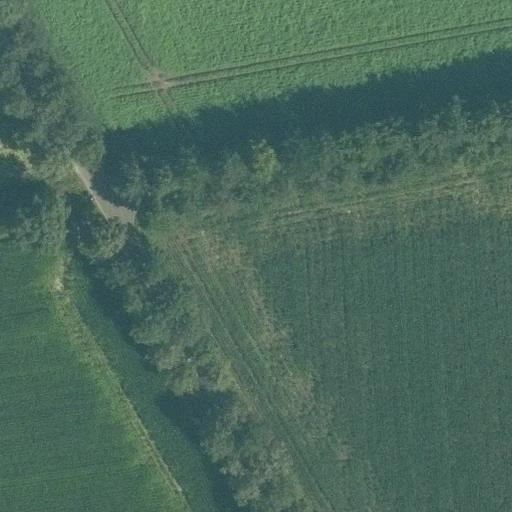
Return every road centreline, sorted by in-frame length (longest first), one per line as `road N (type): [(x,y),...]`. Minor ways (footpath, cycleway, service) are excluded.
road 1 (unclassified): [(116,197),(511,120)]
road 2 (unclassified): [(295,511),(116,197)]
road 3 (unclassified): [(116,197),(0,0)]
